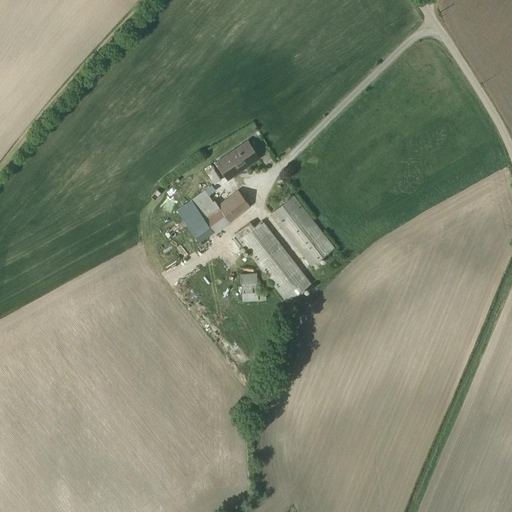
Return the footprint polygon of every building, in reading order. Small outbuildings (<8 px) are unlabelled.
[(227,180),(259,159),(247,141),(215,162),(227,180)] [(220,180),(210,165),(203,169),(214,184),(220,180)] [(176,209),(187,225),(200,242),(212,233),(214,235),(231,223),(230,222),(250,207),(237,191),(217,206),(204,188),(176,209)] [(334,249),(293,196),(270,213),(310,267),(334,249)] [(293,298),(311,284),(262,221),(253,227),(250,223),(234,235),(286,303),(289,307),(296,301),(293,298)] [(256,273),(240,274),(242,301),(259,301),(265,301),(265,292),(257,292),(256,273)]
